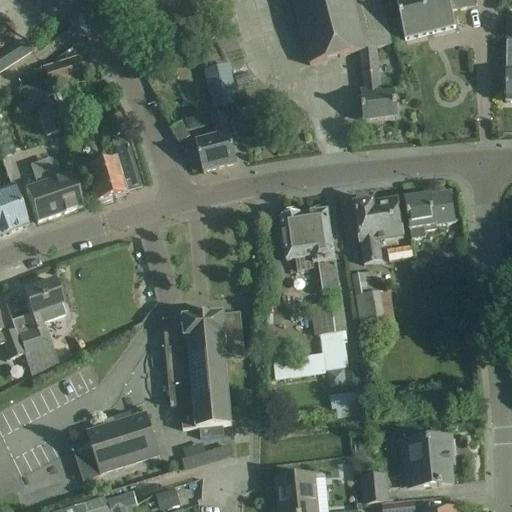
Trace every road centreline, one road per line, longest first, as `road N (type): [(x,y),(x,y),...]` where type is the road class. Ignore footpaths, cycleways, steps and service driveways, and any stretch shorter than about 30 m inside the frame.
road 1 (unclassified): [(510,511),(484,160)]
road 2 (tertiary): [(183,203),(484,160)]
road 3 (residential): [(183,203),(71,0)]
road 4 (tertiary): [(0,266),(183,203)]
